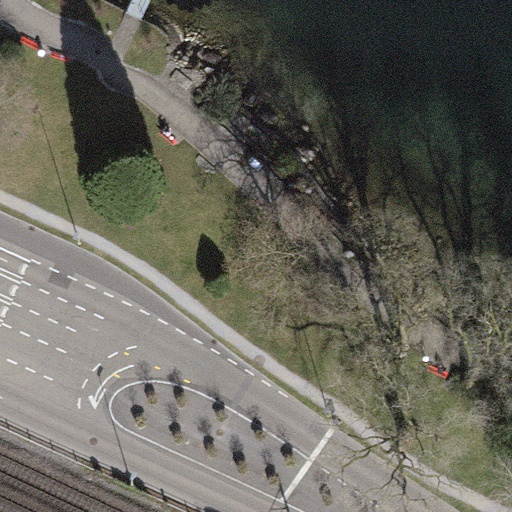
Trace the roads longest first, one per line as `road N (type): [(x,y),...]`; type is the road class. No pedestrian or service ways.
road 1 (tertiary): [(440,511),(264,407),(193,352),(131,285),(0,225)]
road 2 (tertiary): [(0,400),(242,511)]
